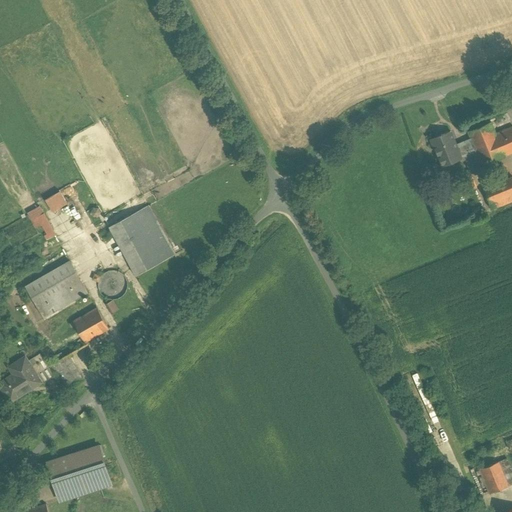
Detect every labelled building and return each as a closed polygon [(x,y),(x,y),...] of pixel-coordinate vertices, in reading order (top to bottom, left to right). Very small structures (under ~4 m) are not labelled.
[(479,164),(511,151),(511,126),(494,133),(490,123),(466,132),(469,139),(475,156),(479,164)] [(464,161),(475,156),(469,139),(455,144),(450,129),(427,137),(437,165),(462,156),(464,161)] [(497,206),(511,200),(511,176),(484,189),(492,208),(497,206)] [(51,213),(66,205),(58,192),(44,200),(51,213)] [(148,206),(110,227),(136,275),(174,255),(148,206)] [(53,233),(37,207),(26,213),(36,229),(41,226),(47,236),(53,233)] [(64,307),(87,293),(66,260),(22,286),(43,320),(64,307)] [(118,272),(112,271),(107,272),(104,274),(100,279),(99,283),(100,290),(103,294),(106,296),(110,297),(115,297),(119,296),(123,292),(125,289),(126,285),(125,281),(123,277),(122,275),(118,272)] [(143,322),(128,298),(104,313),(118,337),(143,322)] [(72,322),(66,311),(43,324),(60,355),(64,353),(106,330),(95,309),(72,322)] [(40,353),(33,358),(40,368),(47,364),(40,353)] [(83,382),(64,353),(60,355),(47,363),(66,393),(83,382)] [(37,370),(40,368),(33,358),(28,361),(25,357),(10,367),(15,374),(0,383),(0,384),(10,401),(26,391),(25,389),(40,380),(36,374),(39,373),(37,370)] [(99,446),(48,462),(60,500),(76,495),(111,484),(99,446)] [(511,476),(505,459),(480,470),(491,493),(511,483),(511,476)] [(481,495),(473,498),(477,509),(485,506),(481,495)]
